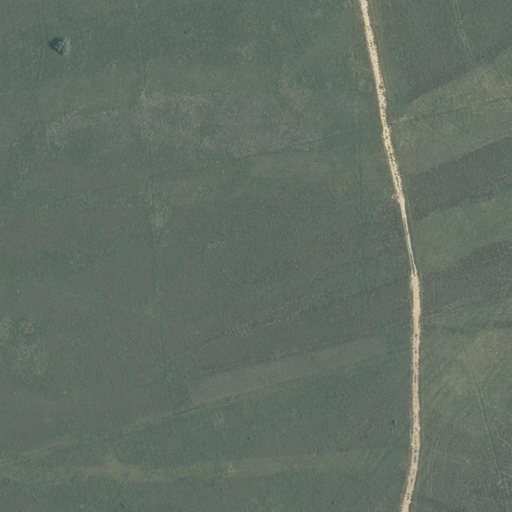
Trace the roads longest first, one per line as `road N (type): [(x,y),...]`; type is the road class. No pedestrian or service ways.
road 1 (track): [(403,511),(415,462),(414,273),(363,0)]
road 2 (track): [(416,342),(257,383),(104,444),(76,440),(0,469)]
road 3 (track): [(9,466),(41,477),(159,475),(415,458)]
